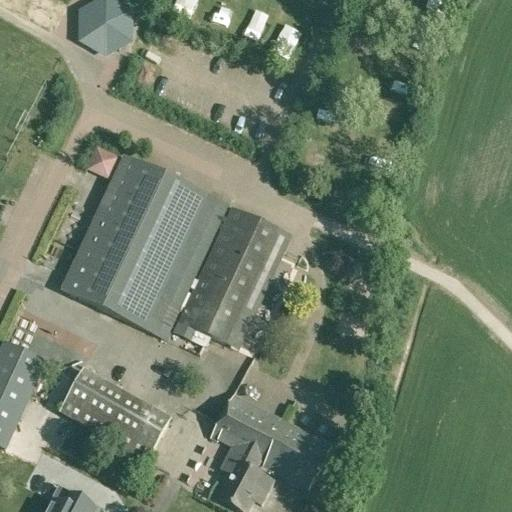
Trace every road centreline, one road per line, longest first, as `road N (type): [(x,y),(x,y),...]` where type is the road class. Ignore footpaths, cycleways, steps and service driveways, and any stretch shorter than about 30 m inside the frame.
road 1 (unknown): [(3,288),(86,126),(98,120),(112,119),(245,189)]
road 2 (unknown): [(154,511),(180,463),(183,428),(170,395),(3,288)]
road 3 (unknown): [(152,55),(259,106),(267,140),(245,189)]
